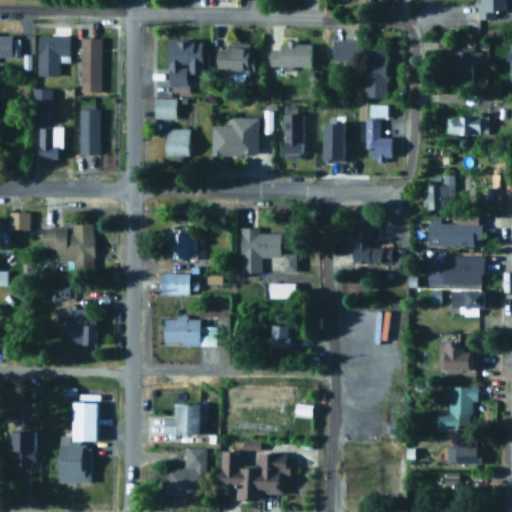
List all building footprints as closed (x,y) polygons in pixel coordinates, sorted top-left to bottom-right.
[(508,0),(480,0),(480,19),(498,19),(498,13),(508,13),(508,0)] [(18,33),(0,33),(0,56),(18,57),(18,33)] [(59,75),(59,61),(69,61),(69,36),(37,36),(38,75),(59,75)] [(100,37),(80,37),(80,93),(100,93),(100,37)] [(169,86),(188,86),(188,74),(204,74),(204,40),(170,40),(169,86)] [(361,40),(331,40),(331,61),(361,61),(361,40)] [(271,67),(312,67),(312,43),(271,43),(271,67)] [(218,44),(217,72),(255,72),(256,44),(218,44)] [(386,98),(386,47),(364,47),(364,98),(386,98)] [(453,80),(478,80),(478,51),(453,51),(453,80)] [(49,89),(32,89),(32,125),(49,125),(49,89)] [(153,119),(175,119),(175,98),(153,98),(153,119)] [(388,106),(370,106),(370,116),(388,116),(388,106)] [(79,155),(100,155),(100,108),(79,108),(79,155)] [(304,159),(304,115),(283,115),(283,159),(304,159)] [(487,116),(446,116),(446,135),(487,135),(487,116)] [(212,126),(212,156),(258,156),(258,118),(232,118),(232,126),(212,126)] [(341,120),(320,120),(319,159),(340,160),(341,120)] [(365,160),(393,160),(393,138),(380,138),(380,121),(365,121),(365,160)] [(38,159),(63,159),(63,127),(38,127),(38,159)] [(190,129),(165,129),(165,156),(190,156),(190,129)] [(454,173),(442,173),(442,184),(421,184),(421,208),(454,208),(454,173)] [(27,209),(7,209),(7,226),(27,227),(27,209)] [(73,267),(94,267),(94,222),(70,222),(70,226),(42,227),(42,249),(57,249),(57,261),(73,261),(73,267)] [(481,222),(427,222),(427,244),(481,244),(481,222)] [(240,272),(260,272),(260,256),(282,256),(282,270),(296,270),(296,253),(281,252),(281,231),(260,231),(260,226),(240,226),(240,272)] [(394,247),(371,247),(371,226),(354,226),(354,262),(394,262),(394,247)] [(191,229),(169,229),(169,256),(191,256),(191,229)] [(483,284),(484,256),(442,255),(442,261),(427,261),(427,283),(483,284)] [(190,293),(190,272),(163,272),(163,293),(190,293)] [(296,297),(296,281),(268,281),(268,297),(296,297)] [(487,290),(450,290),(450,307),(487,307),(487,290)] [(67,343),(98,343),(98,319),(87,319),(87,308),(67,308),(67,343)] [(162,316),(162,345),(202,345),(202,316),(162,316)] [(295,346),(295,323),(273,323),(273,346),(295,346)] [(475,368),(475,350),(466,350),(466,340),(446,340),(446,368),(475,368)] [(436,409),(436,429),(474,429),(474,385),(447,385),(447,409),(436,409)] [(92,400),(69,399),(68,438),(92,438),(92,400)] [(195,432),(196,401),(172,400),(171,415),(161,415),(161,432),(195,432)] [(30,428),(6,428),(5,457),(11,457),(11,466),(30,466),(30,428)] [(54,479),(88,480),(89,443),(75,443),(75,438),(67,438),(67,434),(55,433),(54,479)] [(407,443),(386,443),(386,455),(344,456),(344,496),(408,496),(407,443)] [(447,463),(481,463),(481,443),(447,443),(447,463)] [(205,446),(184,445),(183,466),(165,465),(164,492),(204,493),(205,446)] [(256,450),(256,466),(239,465),(239,449),(218,448),(217,491),(234,492),(234,497),(261,498),(262,491),(280,491),(280,472),(286,472),(286,451),(256,450)]
